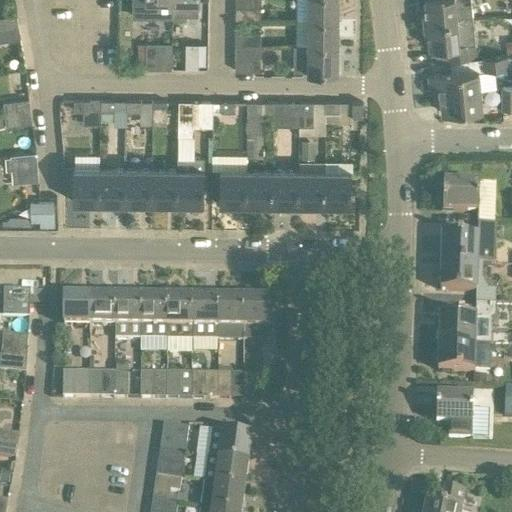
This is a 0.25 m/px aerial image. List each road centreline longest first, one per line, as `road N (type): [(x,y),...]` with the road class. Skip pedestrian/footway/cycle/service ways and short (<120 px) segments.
road 1 (residential): [(47,84),(392,89)]
road 2 (residential): [(302,261),(0,255)]
road 3 (residential): [(388,454),(402,261)]
road 4 (residential): [(289,417),(302,261)]
road 5 (residential): [(143,409),(289,417)]
road 6 (residential): [(511,463),(388,454)]
